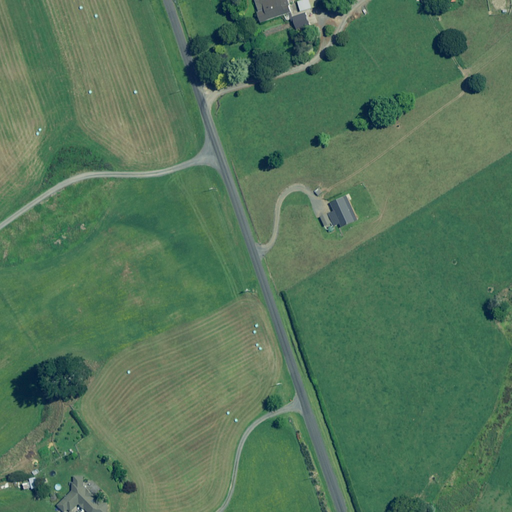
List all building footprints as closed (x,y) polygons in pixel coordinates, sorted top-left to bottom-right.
[(291,13),(287,0),(254,0),(255,0),(261,22),(291,13)] [(321,6),(319,0),(304,0),(298,2),(301,11),(321,6)] [(357,220),(347,197),(331,204),(334,211),(329,214),(335,226),(339,224),(341,228),(357,220)] [(331,224),(327,215),(321,217),(325,226),(331,224)] [(30,478),(31,482),(29,482),(30,488),(32,487),(33,489),(41,488),(38,476),(30,478)] [(101,503),(85,486),(85,476),(72,476),(72,489),(73,491),(58,506),(63,511),(66,511),(69,510),(71,511),(79,504),(85,510),(87,511),(108,511),(109,503),(101,503)] [(48,477),(41,479),(43,485),(50,483),(48,477)]
